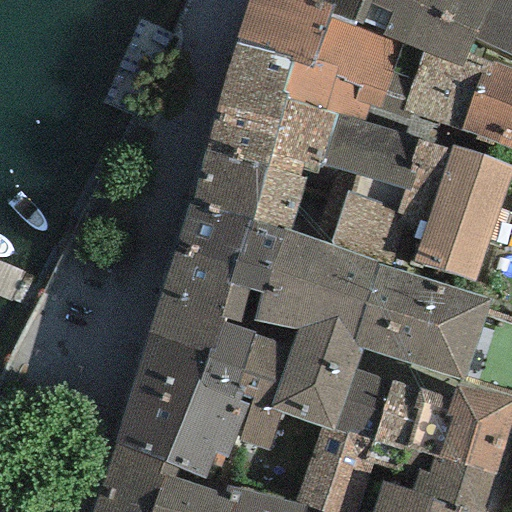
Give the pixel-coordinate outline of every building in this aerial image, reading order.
[(322,0),(246,0),(234,40),(290,62),(278,95),(335,115),(361,124),(367,104),(380,109),(384,98),(403,44),(381,35),(382,32),(329,11),(332,4),(322,0)] [(419,0),(322,0),(332,4),(329,11),(382,32),(381,35),(403,44),(419,0)] [(490,0),(419,0),(403,44),(423,51),(460,65),(465,52),(472,39),(490,0)] [(511,0),(490,0),(472,39),(511,59),(511,0)] [(290,62),(234,40),(201,151),(298,178),(299,170),(315,177),(319,165),(335,115),(278,95),(290,62)] [(511,70),(485,60),(465,52),(460,65),(423,51),(403,103),(401,110),(454,130),(511,151),(511,70)] [(400,188),(416,140),(448,151),(449,146),(454,130),(401,110),(403,103),(384,98),(380,109),(367,104),(361,124),(335,115),(319,165),(355,175),(400,188)] [(448,151),(416,140),(400,188),(392,213),(423,223),(411,262),(474,282),(511,166),(449,146),(448,151)] [(303,178),(298,178),(201,151),(187,202),(281,229),(289,232),(303,178)] [(407,274),(411,262),(423,223),(392,213),(400,188),(355,175),(349,193),(345,190),(327,244),(377,265),(407,274)] [(262,293),(281,229),(187,202),(173,250),(231,267),(226,283),(262,293)] [(351,344),(377,265),(327,244),(289,232),(281,229),(262,293),(252,319),(296,330),(286,349),(270,408),(277,410),(320,426),(331,430),(355,369),(356,364),(361,348),(351,344)] [(231,267),(173,250),(152,321),(145,332),(209,353),(197,382),(232,397),(251,342),(255,334),(247,331),(252,319),(262,293),(226,283),(231,267)] [(407,274),(377,265),(351,344),(361,348),(461,380),(487,301),(407,274)] [(296,330),(252,319),(247,331),(255,334),(251,342),(232,397),(248,402),(234,439),(267,452),(277,410),(270,408),(286,349),(296,330)] [(197,382),(209,353),(145,332),(114,443),(163,463),(197,382)] [(355,511),(367,476),(378,442),(370,441),(389,381),(355,369),(331,430),(320,426),(290,504),(304,507),(318,511),(355,511)] [(451,401),(389,381),(370,441),(378,442),(437,458),(451,417),(446,415),(451,401)] [(234,439),(248,402),(232,397),(197,382),(163,463),(177,469),(206,478),(216,451),(229,456),(234,439)] [(511,420),(511,402),(457,384),(451,401),(446,415),(451,417),(437,458),(493,476),(511,420)] [(481,511),(493,476),(437,458),(378,442),(367,476),(382,481),(373,511),(481,511)] [(163,463),(114,443),(92,511),(302,511),(304,507),(290,504),(225,487),(222,493),(173,476),(177,469),(163,463)]
